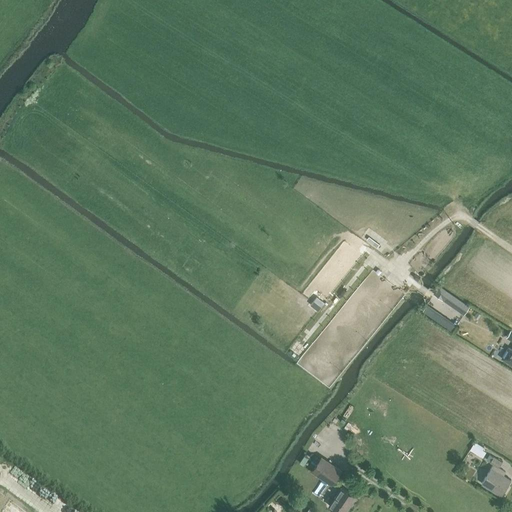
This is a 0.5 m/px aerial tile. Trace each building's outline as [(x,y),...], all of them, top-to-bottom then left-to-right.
[(469,305),(440,285),(435,293),(463,313),(469,305)] [(456,325),(426,305),(423,309),(422,311),(452,331),(453,330),(456,325)] [(511,348),(508,347),(502,358),(511,363),(511,348)] [(486,452),(482,450),(484,447),(475,441),(470,449),(476,453),(483,457),(486,452)] [(506,471),(499,467),(503,462),(493,456),(493,457),(489,455),(486,459),(490,461),(490,462),(493,464),(488,472),(482,483),(502,496),(511,480),(503,475),(506,471)] [(342,471),(321,457),(311,471),(331,485),(342,471)] [(345,511),(356,496),(341,486),(328,505),(337,511),(345,511)]
